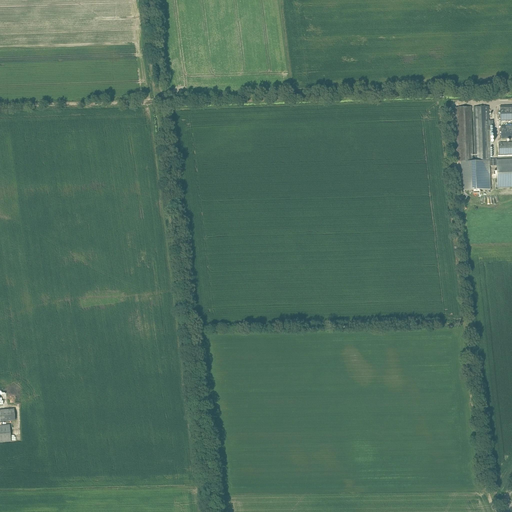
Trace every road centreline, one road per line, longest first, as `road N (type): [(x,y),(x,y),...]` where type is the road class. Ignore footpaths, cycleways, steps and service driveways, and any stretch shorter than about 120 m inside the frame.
road 1 (track): [(161,100),(511,89)]
road 2 (track): [(0,106),(161,100)]
